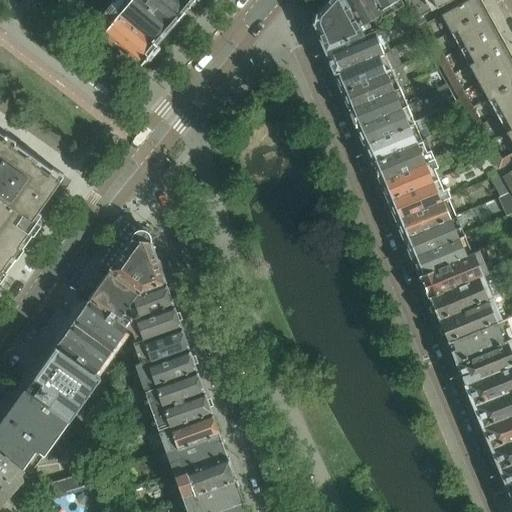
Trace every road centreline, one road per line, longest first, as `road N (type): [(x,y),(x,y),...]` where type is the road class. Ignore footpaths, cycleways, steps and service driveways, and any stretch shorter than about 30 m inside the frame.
road 1 (residential): [(485,511),(278,0)]
road 2 (residential): [(146,153),(275,511)]
road 3 (tertiary): [(0,344),(146,153)]
road 4 (tertiary): [(146,153),(271,0)]
